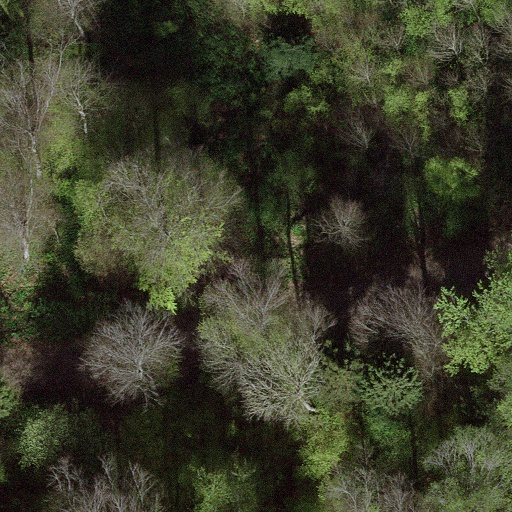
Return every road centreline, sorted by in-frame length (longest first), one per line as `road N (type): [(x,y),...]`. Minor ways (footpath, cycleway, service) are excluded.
road 1 (track): [(511,267),(255,330)]
road 2 (track): [(255,330),(127,360),(0,374)]
